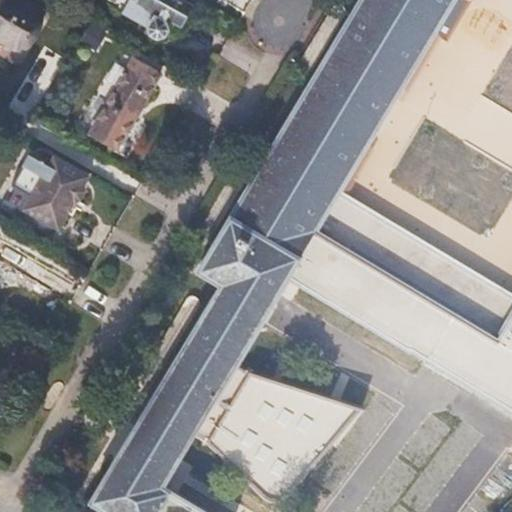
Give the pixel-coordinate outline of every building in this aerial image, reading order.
[(42,13),(18,0),(5,0),(0,9),(0,37),(22,49),(42,13)] [(511,0),(357,0),(265,153),(196,268),(220,283),(90,500),(109,511),(204,511),(160,485),(192,433),(202,415),(233,364),(257,324),(287,274),(323,296),(358,317),(443,368),(511,409),(511,0)] [(174,28),(188,3),(182,0),(113,0),(123,5),(121,9),(147,24),(148,31),(154,35),(161,32),(166,24),(174,28)] [(114,147),(158,70),(132,56),(88,133),(114,147)] [(53,157),(30,195),(33,197),(26,210),(53,225),(79,183),(77,182),(82,174),(53,157)] [(248,375),(233,364),(192,433),(207,443),(261,495),(272,499),(281,498),(359,409),(248,375)]
